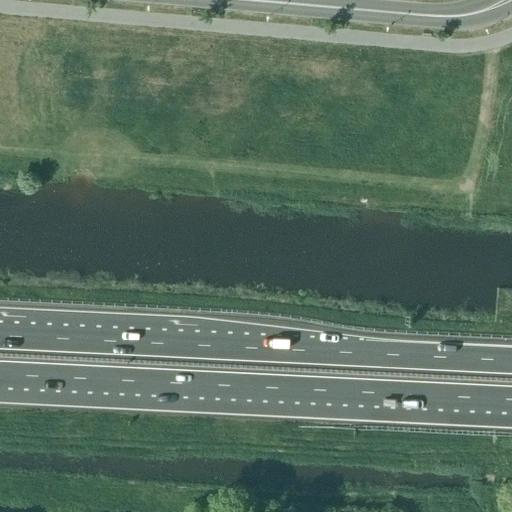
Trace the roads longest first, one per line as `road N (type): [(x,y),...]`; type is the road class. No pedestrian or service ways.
road 1 (trunk): [(511,363),(0,338)]
road 2 (trunk): [(0,375),(511,400)]
road 3 (tertiary): [(462,17),(231,0)]
